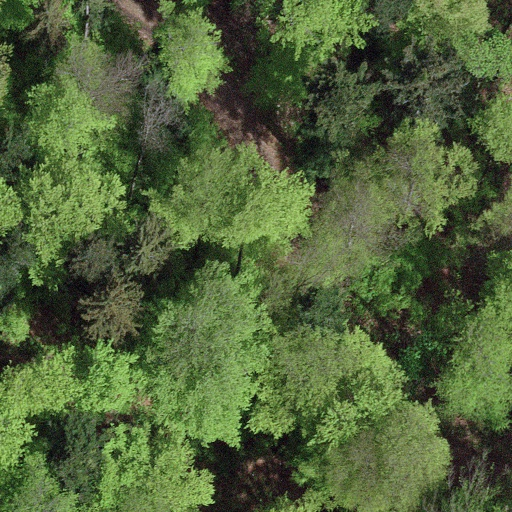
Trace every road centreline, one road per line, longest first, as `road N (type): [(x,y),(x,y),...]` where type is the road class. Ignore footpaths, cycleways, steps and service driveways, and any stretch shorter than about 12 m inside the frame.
road 1 (track): [(511,476),(410,443),(373,412),(351,381),(240,117),(210,76),(129,0)]
road 2 (track): [(0,360),(37,365),(89,390),(188,511)]
